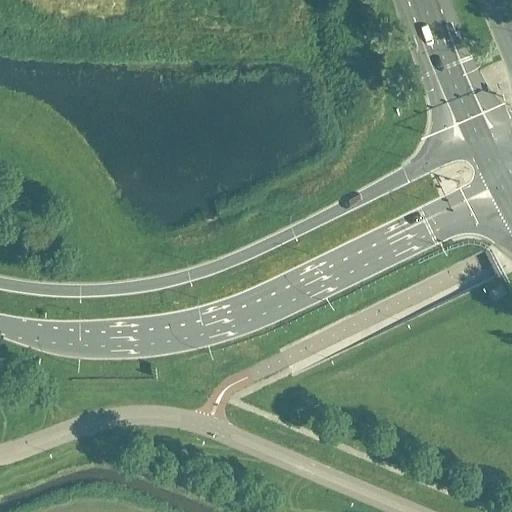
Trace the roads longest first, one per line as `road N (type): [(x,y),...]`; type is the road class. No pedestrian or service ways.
road 1 (primary): [(0,325),(86,340),(206,326),(506,193)]
road 2 (primary): [(479,141),(193,274),(96,291),(0,284)]
road 3 (residential): [(0,453),(109,418),(182,419),(411,511)]
road 4 (primary): [(422,0),(479,141)]
